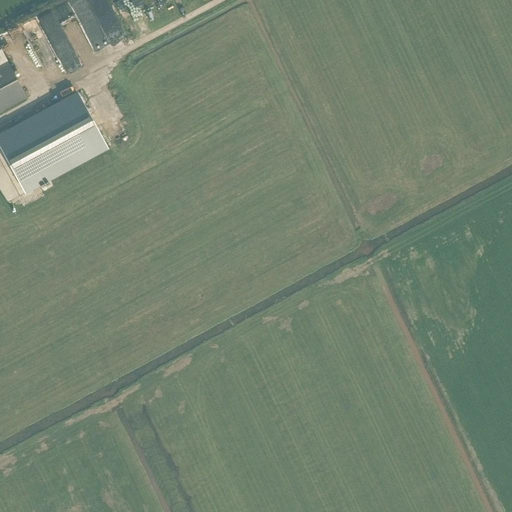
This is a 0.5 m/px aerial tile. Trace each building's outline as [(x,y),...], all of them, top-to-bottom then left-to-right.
[(69,0),(20,22),(37,59),(55,52),(63,70),(94,56),(69,0)] [(89,0),(104,30),(119,23),(108,0),(89,0)] [(0,112),(27,98),(8,63),(0,66),(0,112)] [(77,92),(0,134),(0,147),(25,194),(108,149),(77,92)] [(112,102),(106,105),(109,111),(115,107),(112,102)] [(123,127),(120,131),(130,138),(133,133),(123,127)]
